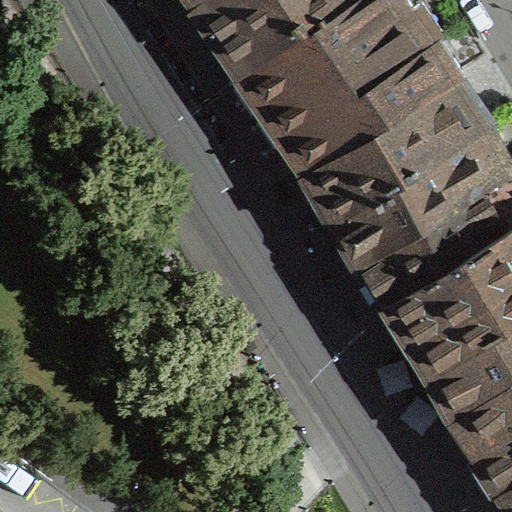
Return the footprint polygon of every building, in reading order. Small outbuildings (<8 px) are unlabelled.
[(301,28),(337,0),(199,0),(190,8),(189,8),(209,39),(236,78),(302,30),(301,28)] [(302,174),(457,75),(431,33),(426,37),(400,0),(337,0),(301,28),(302,30),(236,78),(265,120),(302,174)] [(474,133),(486,126),(485,125),(491,120),(459,74),(457,75),(302,174),(313,194),(328,221),(329,222),(471,129),(474,133)] [(356,267),(508,167),(486,126),(474,133),(471,129),(329,222),(339,239),(356,267)] [(380,304),(511,218),(511,174),(508,167),(356,267),(367,285),(380,304)] [(426,379),(511,318),(511,218),(380,304),(399,335),(426,379)] [(260,341),(215,272),(204,280),(249,348),(260,341)] [(448,417),(511,371),(511,318),(426,379),(433,392),(448,417)] [(474,455),(511,427),(511,371),(448,417),(458,431),(474,455)] [(511,427),(474,455),(483,470),(488,478),(496,491),(511,480),(511,427)] [(511,511),(511,480),(496,491),(508,511),(511,511)]
